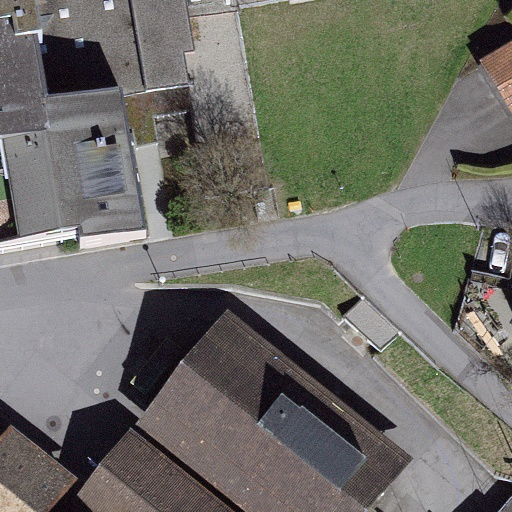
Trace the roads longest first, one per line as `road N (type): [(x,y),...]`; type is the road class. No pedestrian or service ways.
road 1 (residential): [(0,293),(336,235)]
road 2 (residential): [(336,235),(511,402)]
road 3 (residential): [(336,235),(416,207),(511,208)]
